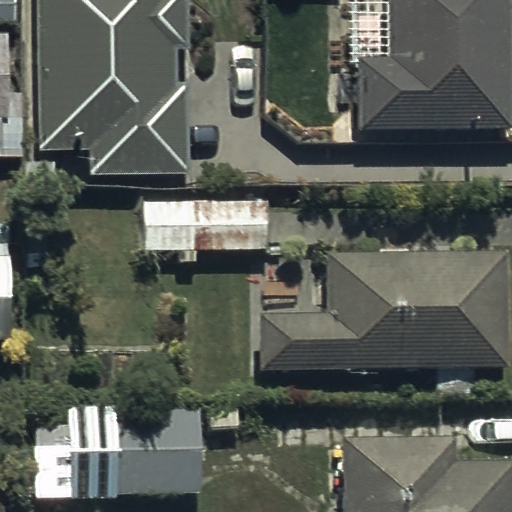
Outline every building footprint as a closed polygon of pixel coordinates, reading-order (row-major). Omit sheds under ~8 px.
[(30,0),(30,166),(82,166),(82,190),(182,190),(182,95),(169,95),(169,63),(179,63),(178,0),(30,0)] [(504,0),(379,0),(381,71),(351,72),(353,148),(507,145),(504,0)] [(16,99),(3,100),(2,42),(0,42),(0,168),(18,169),(16,99)] [(262,208),(137,209),(137,261),(172,260),(172,272),(192,272),(191,260),(262,259),(262,208)] [(469,405),(469,385),(498,385),(498,266),(319,266),(319,328),(254,328),(254,385),(428,385),(428,405),(469,405)] [(194,506),(193,418),(106,419),(107,507),(194,506)] [(446,453),(337,451),(335,511),(508,511),(509,478),(445,477),(446,453)]
